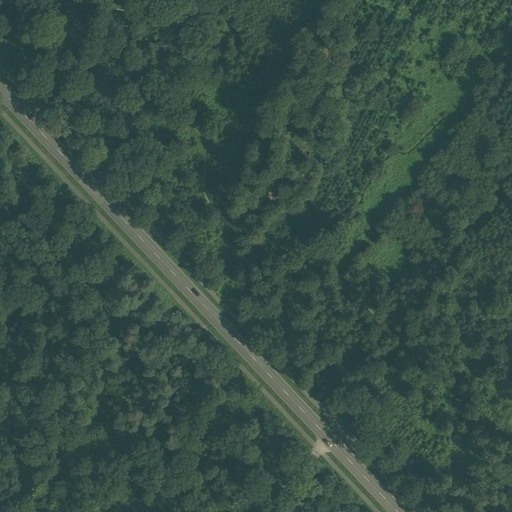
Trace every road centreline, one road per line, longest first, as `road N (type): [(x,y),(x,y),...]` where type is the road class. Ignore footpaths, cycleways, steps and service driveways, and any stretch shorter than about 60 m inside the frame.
road 1 (secondary): [(397,511),(0,88)]
road 2 (track): [(511,395),(456,360),(412,347),(286,251)]
road 3 (track): [(233,226),(209,207),(201,142),(177,96),(174,12)]
